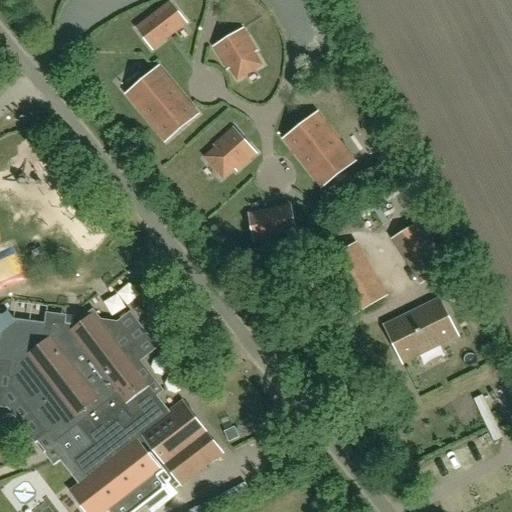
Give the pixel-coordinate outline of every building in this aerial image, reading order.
[(173,33),(186,23),(171,4),(137,29),(152,49),(165,39),(162,35),(170,29),(173,33)] [(228,69),(230,68),(233,66),(238,75),(256,63),(251,55),(256,52),(242,30),(214,47),(228,69)] [(166,141),(197,115),(159,69),(128,95),(166,141)] [(285,139),(322,187),(354,162),(317,115),(285,139)] [(215,146),(216,148),(218,151),(211,157),(225,173),(233,166),(236,171),(255,154),(234,129),(215,146)] [(399,183),(343,211),(351,226),(374,215),(373,212),(406,196),(399,183)] [(254,240),(296,232),(291,207),(275,210),(276,215),(266,217),(265,212),(249,216),(254,240)] [(417,284),(444,275),(427,225),(401,234),(417,284)] [(0,284),(27,274),(17,248),(0,254),(0,284)] [(439,301),(412,314),(386,327),(403,363),(457,336),(439,301)] [(54,443),(77,426),(92,445),(101,438),(106,444),(134,422),(182,485),(225,452),(186,401),(173,411),(160,393),(150,400),(143,391),(148,387),(132,367),(134,353),(120,352),(114,344),(116,327),(100,325),(94,316),(83,323),(78,322),(77,325),(53,322),(52,328),(14,323),(4,330),(0,358),(0,360),(11,362),(9,377),(14,378),(12,388),(54,443)] [(486,396),(477,401),(497,442),(506,437),(486,396)] [(260,441),(265,456),(277,453),(272,437),(260,441)] [(147,443),(75,461),(88,511),(160,493),(147,443)]
